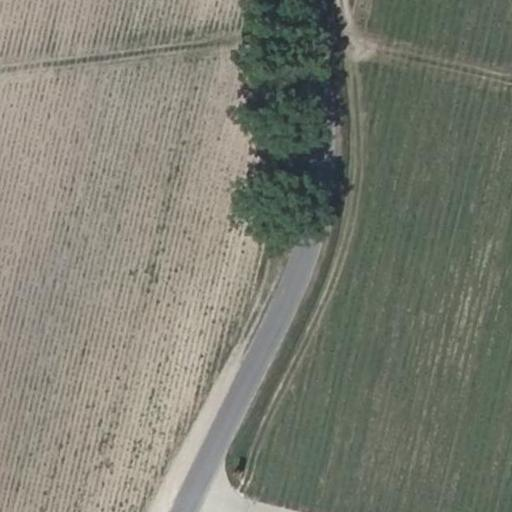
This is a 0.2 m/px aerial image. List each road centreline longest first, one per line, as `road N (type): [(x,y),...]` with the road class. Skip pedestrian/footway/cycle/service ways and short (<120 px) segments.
road 1 (unclassified): [(180,511),(315,233),(332,117),(315,0)]
road 2 (track): [(342,0),(354,168),(338,250),(312,318),(216,499)]
road 3 (track): [(270,35),(0,70)]
road 4 (track): [(350,45),(511,82)]
